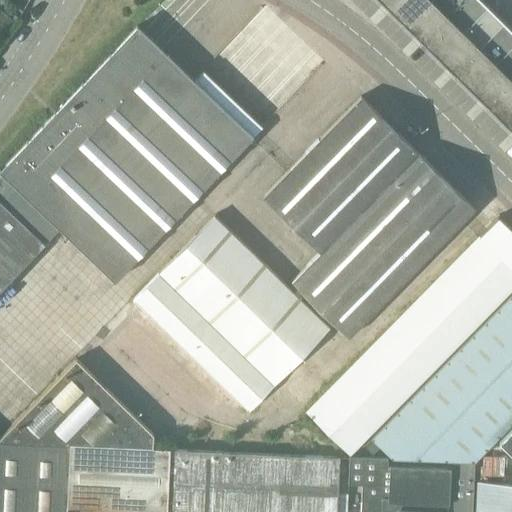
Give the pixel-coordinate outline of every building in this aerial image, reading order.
[(382,0),(511,127),(511,28),(483,0),(382,0)] [(253,136),(138,26),(1,170),(2,173),(0,175),(0,289),(59,228),(116,280),(253,136)] [(474,209),(361,96),(260,199),(318,255),(292,281),(350,337),(474,209)] [(134,297),(249,409),(330,326),(215,214),(134,297)] [(510,265),(479,235),(306,411),(349,453),(475,325),(463,313),(510,265)] [(511,294),(372,437),(392,457),(477,460),(511,425),(511,294)] [(511,428),(498,442),(511,455),(511,428)] [(66,511),(70,443),(0,440),(0,511),(66,511)] [(337,511),(339,479),(340,457),(170,449),(166,511),(337,511)] [(349,456),(348,483),(362,484),(361,511),(472,511),(474,462),(449,461),(449,469),(387,466),(387,458),(349,456)] [(511,511),(511,482),(477,481),(475,511),(511,511)]
